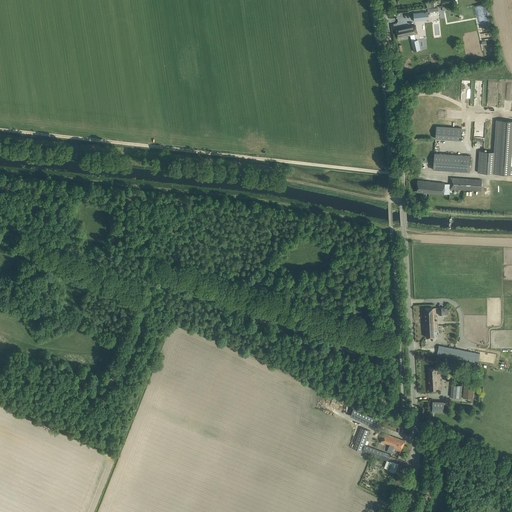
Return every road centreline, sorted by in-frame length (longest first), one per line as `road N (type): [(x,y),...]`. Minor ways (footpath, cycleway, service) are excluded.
road 1 (track): [(0,171),(180,189),(404,231),(511,237)]
road 2 (unclassified): [(401,511),(414,474),(415,425),(395,89),(381,0)]
road 3 (track): [(389,198),(0,147)]
